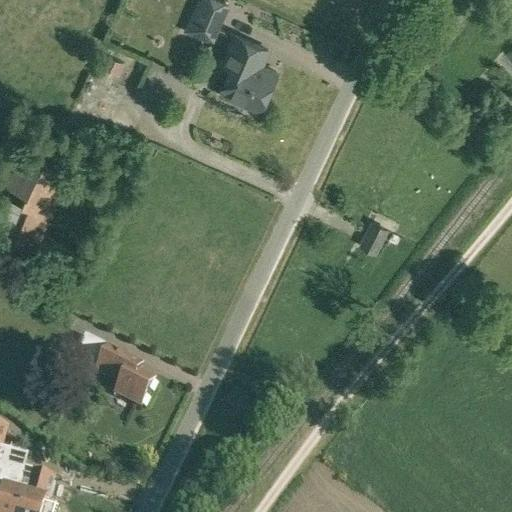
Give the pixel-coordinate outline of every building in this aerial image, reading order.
[(212,40),(217,29),(228,4),(218,0),(197,0),(185,30),(199,36),(199,34),(212,40)] [(261,65),(268,49),(234,34),(222,63),(231,67),(220,92),(259,110),(276,72),(261,65)] [(23,146),(6,186),(5,187),(26,196),(7,242),(34,253),(71,166),(23,146)] [(387,229),(372,221),(360,243),(375,251),(387,229)] [(107,347),(106,349),(86,338),(67,376),(80,382),(83,374),(92,378),(95,372),(120,384),(115,394),(141,408),(155,380),(129,367),(133,360),(107,347)] [(440,384),(449,372),(432,359),(423,371),(440,384)] [(57,511),(58,509),(56,505),(45,502),(45,500),(44,500),(51,478),(22,470),(27,455),(14,452),(16,442),(8,440),(6,450),(1,448),(6,428),(0,425),(0,465),(9,468),(9,469),(21,472),(20,478),(22,478),(17,494),(22,495),(17,511),(57,511)] [(0,511),(17,511),(22,495),(17,494),(22,478),(20,478),(21,472),(9,469),(9,468),(0,465),(0,496),(1,497),(0,501),(0,500),(0,511)] [(376,480),(383,488),(396,478),(389,469),(376,480)]
